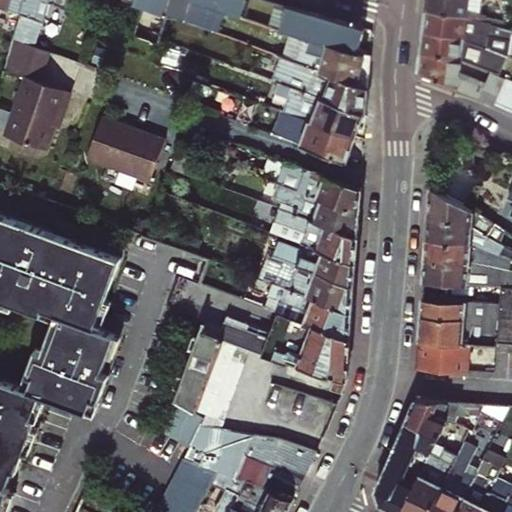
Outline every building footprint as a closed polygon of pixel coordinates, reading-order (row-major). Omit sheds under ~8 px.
[(20,0),(0,0),(0,6),(17,11),(20,0)] [(20,0),(17,11),(42,18),(47,3),(47,0),(20,0)] [(72,0),(47,0),(47,3),(72,10),(89,16),(92,6),(79,2),(78,6),(72,4),(72,0)] [(169,0),(131,0),(143,3),(135,33),(157,41),(166,12),(169,0)] [(169,0),(166,12),(186,19),(191,0),(169,0)] [(192,0),(240,17),(245,0),(192,0)] [(426,0),(425,12),(478,17),(479,0),(426,0)] [(365,27),(288,5),(280,30),(302,36),(358,51),(365,27)] [(478,17),(425,12),(424,33),(463,37),(495,50),(505,26),(484,17),(478,17)] [(463,37),(424,33),(422,55),(460,58),(493,71),(498,74),(506,54),(495,50),(463,37)] [(358,51),(302,36),(294,60),(368,87),(370,55),(358,51)] [(37,79),(48,51),(11,38),(0,67),(0,69),(21,77),(0,134),(40,149),(54,113),(59,114),(68,90),(37,79)] [(460,58),(422,55),(421,69),(457,90),(457,88),(486,97),(494,101),(504,78),(498,76),(498,74),(493,71),(487,85),(459,75),(460,58)] [(368,87),(294,60),(284,56),(276,80),(281,82),(296,88),(364,112),(366,113),(368,87)] [(506,106),(511,91),(511,81),(504,78),(494,101),(506,106)] [(292,98),(287,112),(356,137),(364,112),(296,88),(281,82),(277,92),(292,98)] [(281,110),(272,133),(347,160),(356,137),(287,112),(281,110)] [(100,113),(85,154),(148,178),(164,137),(100,113)] [(178,142),(169,167),(195,177),(204,152),(178,142)] [(361,188),(287,160),(278,183),(359,213),(361,188)] [(280,198),(277,207),(357,236),(359,213),(278,183),(274,196),(280,198)] [(505,231),(432,187),(429,218),(473,222),(500,239),(505,231)] [(299,242),(303,244),(355,263),(357,236),(277,207),(272,219),(268,231),(299,242)] [(92,325),(118,256),(0,212),(0,298),(39,312),(40,308),(52,312),(39,349),(32,346),(24,373),(29,375),(25,387),(0,378),(0,503),(6,487),(3,485),(9,469),(12,470),(32,418),(28,417),(37,392),(83,410),(88,397),(95,399),(104,373),(98,371),(112,332),(92,325)] [(429,218),(428,240),(473,244),(511,258),(511,246),(500,239),(473,222),(429,218)] [(148,222),(144,235),(191,252),(196,240),(148,222)] [(351,311),(355,263),(303,244),(301,249),(276,240),(271,254),(296,263),(290,280),(265,271),(262,279),(351,311)] [(467,263),(509,271),(511,272),(511,258),(473,244),(428,240),(426,259),(467,263)] [(296,263),(271,254),(266,252),(257,276),(259,277),(262,279),(265,271),(290,280),(296,263)] [(424,281),(501,287),(511,287),(511,278),(508,278),(509,271),(467,263),(426,259),(424,281)] [(272,310),(313,324),(349,337),(351,311),(262,279),(259,277),(255,285),(268,290),(266,295),(276,299),(272,310)] [(511,287),(501,287),(499,309),(511,310),(511,287)] [(276,299),(266,295),(262,306),(272,310),(276,299)] [(479,318),(480,302),(423,298),(422,313),(479,318)] [(497,342),(498,319),(492,319),(493,304),(480,302),(479,318),(422,313),(420,339),(470,342),(496,345),(497,342)] [(498,319),(497,342),(511,343),(511,310),(499,309),(498,319)] [(218,334),(250,346),(288,360),(289,357),(333,373),(346,378),(347,358),(324,350),(327,344),(309,337),(271,324),(269,330),(221,313),(214,332),(198,327),(173,394),(181,399),(192,405),(213,347),(218,334)] [(347,358),(349,337),(313,324),(309,337),(327,344),(324,350),(347,358)] [(213,347),(192,405),(201,410),(223,419),(250,346),(218,334),(213,347)] [(468,371),(470,342),(420,339),(418,367),(468,371)] [(340,393),(346,378),(333,373),(327,387),(340,393)] [(156,430),(184,444),(186,439),(196,419),(201,410),(192,405),(181,399),(173,394),(156,430)] [(447,418),(462,426),(469,402),(415,398),(406,419),(439,434),(447,418)] [(276,463),(282,452),(289,439),(280,436),(234,431),(196,419),(186,439),(199,445),(195,458),(214,466),(233,473),(240,475),(221,511),(284,511),(293,494),(265,484),(271,474),(276,463)] [(434,444),(439,434),(406,419),(395,445),(420,456),(417,461),(424,464),(434,444)] [(456,511),(465,494),(475,474),(482,460),(486,452),(491,441),(473,432),(469,430),(461,447),(457,454),(428,511),(456,511)] [(310,461),(317,449),(289,439),(282,452),(310,461)] [(428,511),(457,454),(444,449),(434,444),(424,464),(420,473),(401,511),(428,511)] [(398,511),(401,511),(420,473),(424,464),(417,461),(420,456),(395,445),(375,490),(380,503),(398,511)] [(182,451),(151,511),(191,511),(194,505),(206,482),(211,473),(214,466),(195,458),(182,451)] [(282,452),(276,463),(305,472),(310,461),(282,452)] [(478,511),(490,488),(496,476),(499,469),(500,467),(504,460),(486,452),(482,460),(475,474),(465,494),(456,511),(478,511)] [(276,463),(271,474),(299,484),(305,472),(276,463)] [(221,511),(240,475),(233,473),(214,466),(211,473),(206,482),(220,488),(208,511),(194,505),(191,511),(221,511)] [(499,511),(511,487),(511,475),(499,469),(496,476),(490,488),(478,511),(499,511)] [(271,474),(265,484),(293,494),(299,484),(271,474)] [(511,511),(511,487),(499,511),(511,511)]
